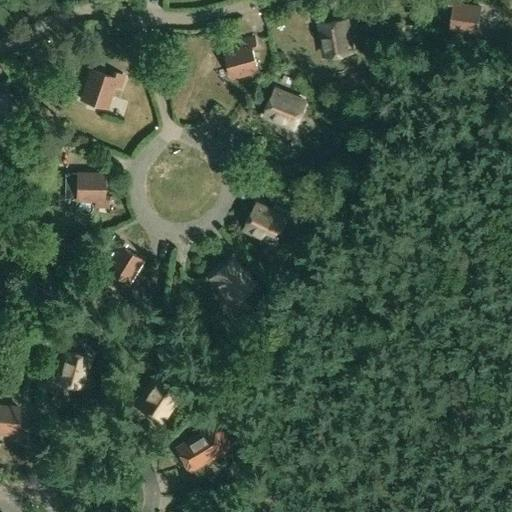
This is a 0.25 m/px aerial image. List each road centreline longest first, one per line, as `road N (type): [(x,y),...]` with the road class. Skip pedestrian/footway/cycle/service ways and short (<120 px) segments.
road 1 (track): [(156,126),(136,140),(127,177),(136,198),(156,213),(181,215),(211,196),(219,172),(215,150),(197,130),(165,124)]
road 2 (track): [(0,481),(148,477)]
road 3 (track): [(136,0),(165,124)]
road 4 (track): [(122,511),(140,501),(144,455),(126,435),(93,429)]
